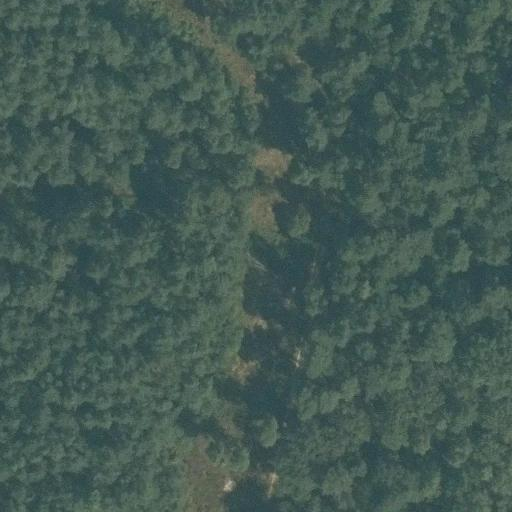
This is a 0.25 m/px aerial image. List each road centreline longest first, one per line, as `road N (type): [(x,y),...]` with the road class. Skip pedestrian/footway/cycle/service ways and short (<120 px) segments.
road 1 (track): [(332,79),(312,134),(323,230),(271,511)]
road 2 (track): [(511,227),(332,79)]
